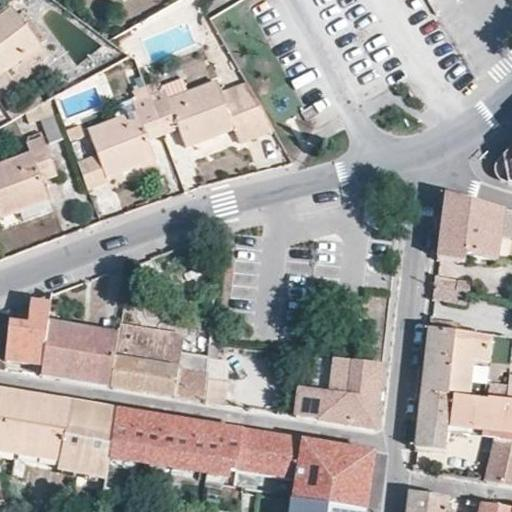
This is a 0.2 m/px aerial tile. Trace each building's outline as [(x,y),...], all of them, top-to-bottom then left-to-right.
[(0,17),(12,9),(9,4),(0,10),(0,17)] [(0,73),(38,45),(34,38),(27,30),(34,25),(23,12),(17,16),(12,9),(0,17),(0,73)] [(27,30),(34,38),(40,33),(34,25),(27,30)] [(0,73),(0,102),(15,91),(6,78),(43,51),(38,45),(0,73)] [(275,127),(303,113),(271,50),(243,63),(275,127)] [(475,51),(465,58),(478,79),(489,71),(475,51)] [(182,81),(158,90),(160,94),(165,93),(168,102),(188,95),(182,81)] [(156,83),(144,87),(162,137),(178,131),(185,150),(233,131),(238,144),(273,131),(246,85),(220,95),(217,84),(188,95),(168,102),(165,93),(160,94),(158,90),(156,83)] [(148,143),(162,137),(144,87),(132,92),(136,103),(132,105),(135,114),(87,132),(97,156),(76,164),(86,193),(108,184),(105,179),(154,161),(148,143)] [(60,139),(46,103),(24,115),(29,124),(38,120),(47,144),(60,139)] [(252,141),(255,160),(276,156),(273,137),(252,141)] [(30,155),(7,164),(0,166),(0,217),(20,210),(47,200),(41,184),(39,176),(54,170),(43,139),(26,145),(30,155)] [(511,144),(503,152),(506,184),(511,185),(511,144)] [(3,153),(7,164),(30,155),(26,145),(3,153)] [(39,176),(41,184),(57,178),(54,170),(39,176)] [(501,210),(445,195),(438,260),(461,262),(466,251),(497,260),(501,210)] [(52,213),(47,200),(20,210),(25,224),(52,213)] [(461,283),(432,277),(433,287),(458,291),(461,283)] [(468,295),(458,291),(433,287),(432,302),(463,310),(468,295)] [(43,367),(49,325),(53,296),(31,304),(29,326),(11,323),(5,362),(43,367)] [(75,329),(49,325),(43,367),(42,376),(111,387),(119,336),(95,332),(94,343),(74,339),(75,329)] [(120,328),(119,336),(111,387),(203,402),(206,365),(198,364),(197,373),(173,370),(178,337),(120,328)] [(75,329),(74,339),(94,343),(95,332),(75,329)] [(511,347),(511,341),(423,332),(417,447),(439,451),(446,428),(494,435),(485,481),(511,487),(511,381),(511,347)] [(377,365),(334,360),(332,394),(315,392),(313,419),(374,430),(377,365)] [(116,410),(0,391),(0,451),(16,454),(17,443),(63,451),(61,462),(60,475),(106,484),(109,464),(116,410)] [(289,440),(116,410),(109,464),(231,486),(235,474),(288,483),(294,490),(298,453),(287,451),(289,440)] [(365,511),(372,453),(289,440),(287,451),(298,453),(294,490),(280,488),(279,491),(273,491),(272,498),(289,500),(357,511),(365,511)] [(63,451),(17,443),(16,454),(61,462),(63,451)] [(445,511),(446,500),(410,494),(407,511),(445,511)] [(357,511),(289,500),(287,511),(357,511)]
